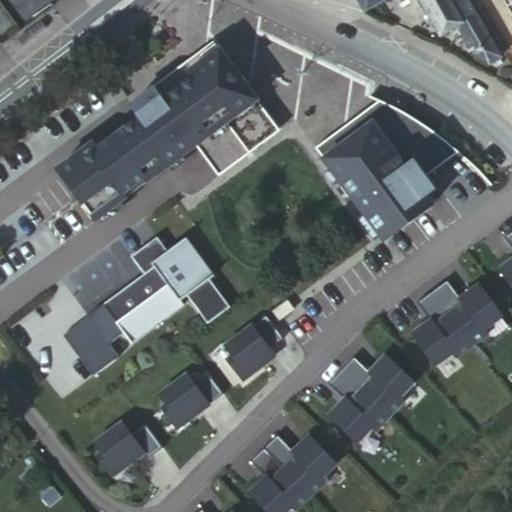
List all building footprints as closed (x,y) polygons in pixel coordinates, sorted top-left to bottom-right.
[(359,0),(366,11),(385,0),(359,0)] [(465,0),(419,0),(440,33),(454,26),(460,36),(463,33),(475,54),(489,63),(500,56),(465,0)] [(485,0),(490,9),(505,0),(485,0)] [(283,131),(216,39),(142,93),(144,95),(131,104),(141,117),(100,146),(96,140),(59,168),(97,220),(198,146),(220,177),(283,131)] [(346,187),(386,241),(435,205),(428,196),(437,189),(428,176),(459,153),(421,123),(397,109),(382,101),(317,148),(346,187)] [(511,262),(501,270),(511,285),(511,234),(506,239),(511,246),(511,262)] [(129,255),(143,273),(62,334),(93,375),(118,355),(108,342),(123,331),(131,342),(182,303),(180,299),(186,294),(206,322),(229,306),(208,278),(213,274),(185,236),(166,250),(156,236),(129,255)] [(432,292),(472,346),(489,333),(485,329),(502,317),(478,286),(460,299),(447,281),(432,292)] [(412,334),(435,366),(451,354),(454,358),(472,346),(432,292),(417,303),(430,321),(412,334)] [(271,310),(277,318),(292,307),(286,298),(271,310)] [(226,358),(242,379),(265,363),(261,358),(271,351),(269,349),(283,338),(265,314),(224,345),(231,354),(226,358)] [(261,358),(265,363),(274,356),(271,351),(261,358)] [(340,370),(389,417),(403,401),(399,397),(413,383),(385,356),(369,372),(353,357),(340,370)] [(223,393),(205,369),(191,379),(186,372),(159,392),(166,402),(161,406),(177,427),(199,410),(196,406),(204,400),(207,404),(223,393)] [(328,415),(356,442),(370,428),(374,432),(389,417),(340,370),(327,383),(343,399),(328,415)] [(161,447),(144,423),(130,433),(121,420),(94,440),(102,450),(97,453),(112,474),(134,458),(130,454),(139,447),(146,458),(161,447)] [(263,447),(308,496),(324,481),(320,477),(335,464),(308,435),(291,451),(276,435),(263,447)] [(248,492),(266,511),(283,511),(289,506),(293,511),(308,496),(263,447),(249,460),(264,476),(248,492)]
